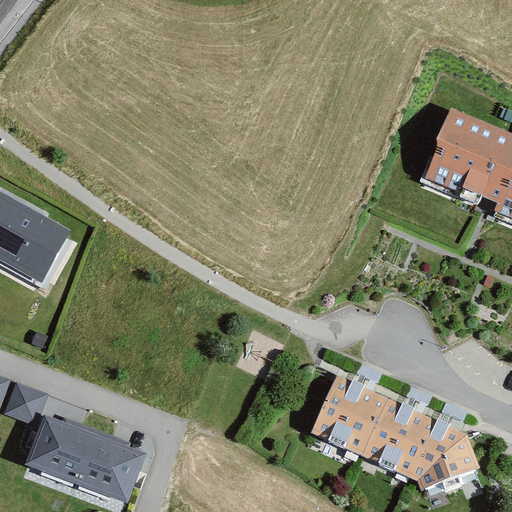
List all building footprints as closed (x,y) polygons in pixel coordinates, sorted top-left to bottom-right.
[(511,141),(457,118),(427,187),(511,223),(511,141)] [(67,232),(0,194),(0,255),(41,278),(67,232)] [(0,378),(0,403),(8,382),(0,378)] [(339,380),(316,431),(420,478),(424,487),(475,466),(463,437),(339,380)] [(18,386),(7,413),(35,423),(45,396),(18,386)] [(141,456),(46,420),(30,463),(125,498),(141,456)]
